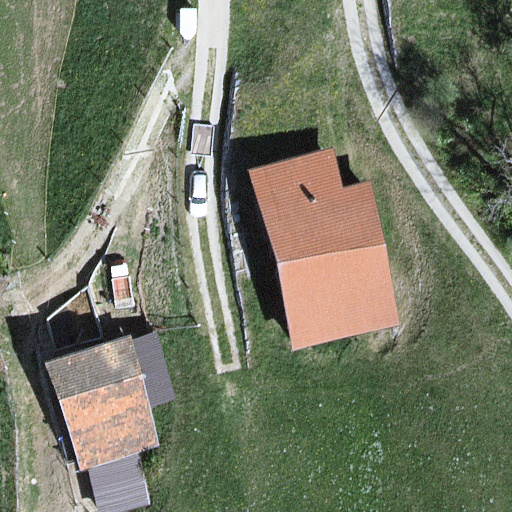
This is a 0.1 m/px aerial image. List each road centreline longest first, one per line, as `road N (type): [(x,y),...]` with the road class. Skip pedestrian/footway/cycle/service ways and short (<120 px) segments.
road 1 (track): [(212,0),(199,167),(224,364)]
road 2 (track): [(0,294),(36,291),(65,269),(115,195),(161,101),(211,50)]
road 3 (track): [(511,293),(388,106),(371,64),(361,0)]
